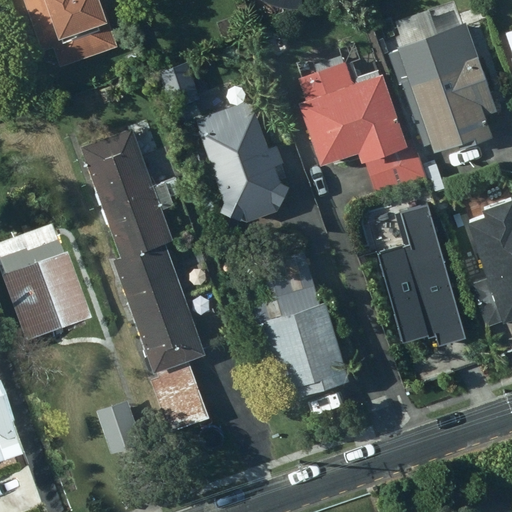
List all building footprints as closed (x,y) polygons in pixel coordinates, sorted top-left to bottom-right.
[(23,0),(42,53),(54,49),(60,67),(118,48),(101,0),(23,0)] [(258,0),(268,4),(278,8),(290,9),(301,10),(300,0),(258,0)] [(497,113),(466,24),(398,48),(410,80),(402,82),(424,146),(432,143),(435,154),(456,146),(458,152),(494,140),(486,117),(497,113)] [(146,69),(139,52),(123,57),(131,75),(146,69)] [(306,101),(299,104),(321,170),(359,156),(362,165),(366,163),(377,195),(425,179),(412,139),(405,141),(381,69),(357,77),(352,61),(344,64),(341,55),(315,65),(317,73),(298,79),(306,101)] [(188,63),(158,72),(171,110),(200,99),(188,63)] [(249,100),(195,121),(224,204),(220,213),(240,222),(243,215),(246,222),(276,212),(290,188),(280,183),(274,167),(283,165),(276,146),(267,149),(249,100)] [(81,147),(101,201),(152,183),(133,129),(81,147)] [(174,243),(152,183),(101,201),(121,258),(164,243),(165,246),(174,243)] [(214,197),(198,202),(208,233),(224,229),(214,197)] [(511,199),(475,212),(509,312),(511,311),(511,199)] [(466,340),(432,218),(404,225),(409,243),(377,252),(401,337),(418,332),(417,327),(433,322),(440,347),(466,340)] [(220,236),(223,248),(242,243),(237,227),(228,230),(228,233),(220,236)] [(0,271),(3,279),(0,279),(0,287),(22,347),(87,323),(63,257),(61,258),(55,242),(25,254),(23,251),(0,259),(0,271)] [(112,261),(131,313),(183,295),(165,246),(164,243),(121,258),(112,261)] [(349,383),(325,303),(319,304),(304,251),(267,263),(277,295),(251,303),(258,325),(264,323),(285,392),(297,388),(300,398),(349,383)] [(153,375),(157,373),(189,362),(205,356),(183,295),(131,313),(153,375)] [(209,418),(189,362),(157,373),(159,379),(151,382),(169,432),(209,418)] [(129,397),(99,408),(116,452),(146,441),(129,397)] [(0,465),(17,459),(12,444),(10,445),(0,417),(0,465)]
